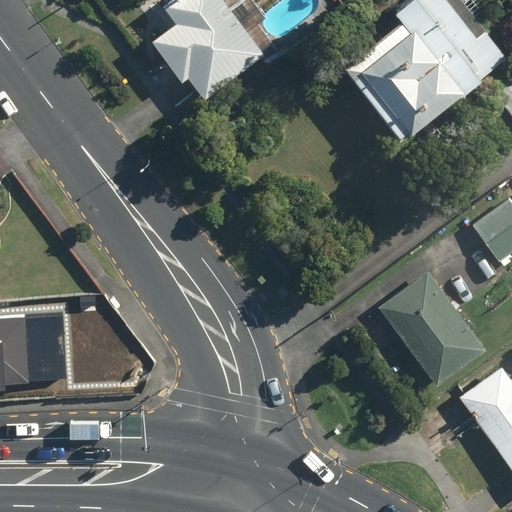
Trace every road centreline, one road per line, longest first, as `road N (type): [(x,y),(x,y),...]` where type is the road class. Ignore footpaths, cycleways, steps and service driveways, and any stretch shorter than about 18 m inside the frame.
road 1 (secondary): [(233,454),(237,394),(216,331),(0,32)]
road 2 (primary): [(0,441),(145,440),(233,454)]
road 3 (primary): [(233,454),(374,511)]
road 4 (primary): [(144,511),(0,504)]
